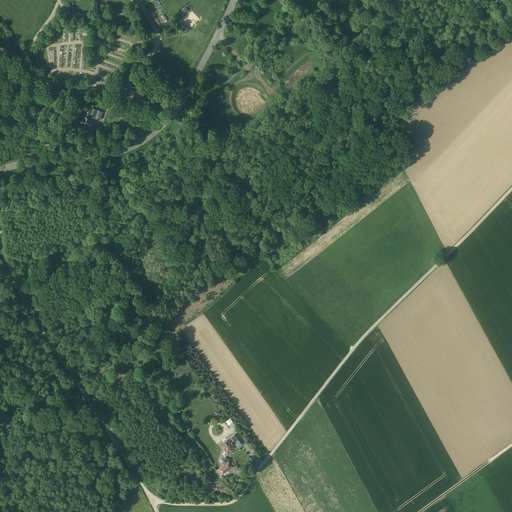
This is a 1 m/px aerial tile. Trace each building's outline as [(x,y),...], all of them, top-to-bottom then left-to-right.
[(180,21),(177,25),(185,32),(188,28),(180,21)] [(103,111),(88,106),(85,113),(91,115),(100,118),(103,111)] [(91,115),(86,113),(85,115),(83,114),(83,116),(81,116),(79,121),(81,122),(80,124),(82,124),(81,126),(87,128),(87,126),(89,127),(90,125),(92,125),(93,120),(92,119),(93,117),(91,117),(91,115)] [(230,438),(237,447),(241,444),(234,435),(230,438)] [(237,447),(230,438),(227,441),(226,439),(224,441),(225,443),(222,445),(229,455),(232,453),(232,452),(237,447)] [(233,467),(229,462),(219,469),(223,474),(233,467)]
